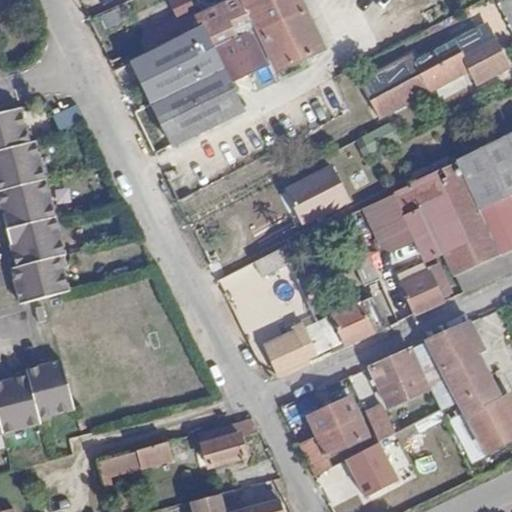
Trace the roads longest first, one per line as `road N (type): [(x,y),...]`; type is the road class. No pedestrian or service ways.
road 1 (residential): [(259,400),(81,71)]
road 2 (residential): [(259,400),(511,287)]
road 3 (unknown): [(259,400),(0,471)]
road 4 (residential): [(314,511),(259,400)]
